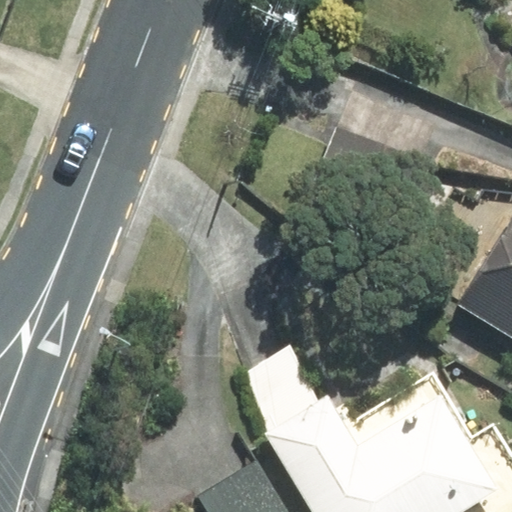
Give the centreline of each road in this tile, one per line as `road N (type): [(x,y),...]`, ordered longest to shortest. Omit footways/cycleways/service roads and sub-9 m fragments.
road 1 (tertiary): [(71,241),(157,0)]
road 2 (tertiary): [(71,241),(0,479)]
